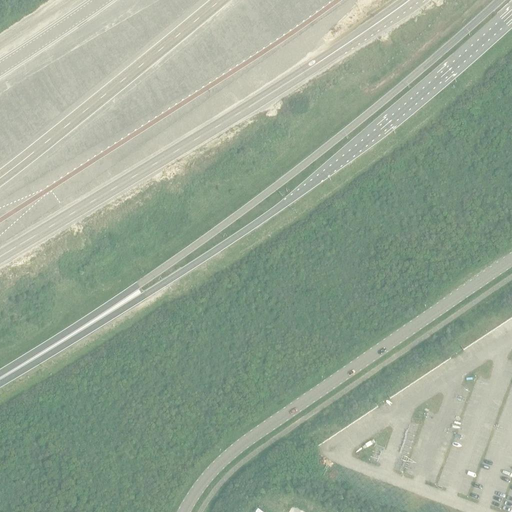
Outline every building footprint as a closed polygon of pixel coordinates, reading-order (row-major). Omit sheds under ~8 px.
[(508,313),(502,317),(505,322),(511,318),(508,313)] [(502,317),(496,321),(499,326),(505,322),(502,317)] [(496,321),(490,325),(493,330),(499,326),(496,321)] [(490,325),(484,329),(487,334),(493,330),(490,325)] [(478,333),(481,338),(487,334),(484,329),(478,333)] [(472,337),(475,342),(481,338),(478,333),(472,337)] [(466,341),(469,346),(475,342),(472,337),(466,341)] [(460,345),(463,350),(469,346),(466,341),(460,345)] [(447,354),(441,358),(444,362),(450,358),(447,354)] [(441,358),(435,362),(438,366),(444,362),(441,358)] [(429,366),(432,370),(438,366),(435,362),(429,366)] [(429,366),(423,370),(426,374),(432,370),(429,366)] [(417,374),(420,378),(426,374),(423,370),(417,374)] [(411,378),(414,382),(420,378),(417,374),(411,378)] [(411,378),(405,382),(408,386),(414,382),(411,378)] [(399,386),(402,390),(408,386),(405,382),(399,386)] [(399,386),(393,390),(396,394),(402,390),(399,386)] [(386,394),(389,398),(396,394),(393,390),(386,394)] [(368,406),(371,411),(377,407),(374,402),(368,406)] [(368,406),(362,410),(365,415),(371,411),(368,406)] [(356,414),(359,419),(365,415),(362,410),(356,414)] [(350,418),(353,423),(359,419),(356,414),(350,418)] [(343,422),(347,427),(353,423),(350,418),(343,422)] [(337,426),(341,431),(347,427),(343,422),(337,426)] [(331,430),(334,435),(341,431),(337,426),(331,430)] [(325,434),(328,439),(334,435),(331,430),(325,434)] [(319,438),(322,443),(328,439),(325,434),(319,438)] [(319,438),(313,442),(316,447),(322,443),(319,438)]
